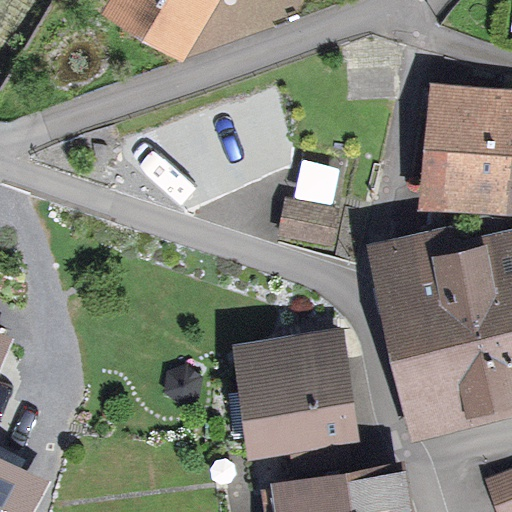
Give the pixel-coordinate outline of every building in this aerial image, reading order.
[(204,0),(117,0),(182,38),(204,0)] [(511,96),(442,90),(431,203),(511,211),(511,96)] [(279,232),(330,241),(336,208),(284,200),(279,232)] [(511,236),(389,262),(405,340),(511,317),(511,236)] [(511,400),(511,317),(405,340),(422,420),(511,400)] [(0,379),(18,341),(0,332),(0,379)] [(353,336),(242,348),(254,460),(365,448),(353,336)] [(511,511),(511,470),(491,479),(503,511),(511,511)] [(405,511),(400,471),(268,491),(271,511),(405,511)] [(0,511),(34,511),(0,491),(0,511)]
